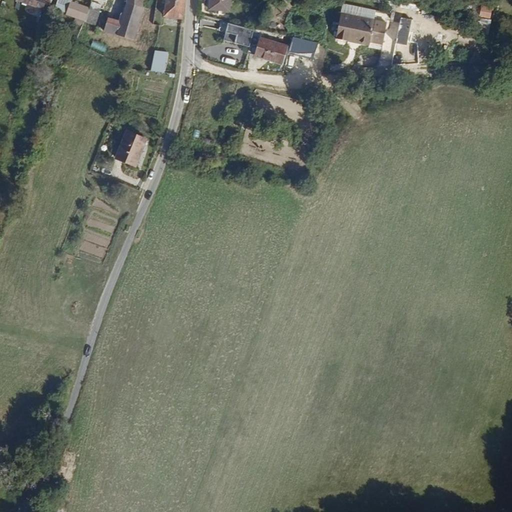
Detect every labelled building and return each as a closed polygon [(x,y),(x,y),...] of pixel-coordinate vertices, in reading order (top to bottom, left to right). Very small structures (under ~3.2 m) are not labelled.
[(19,0),(19,4),(45,13),(49,0),(19,0)] [(144,0),(127,0),(127,2),(119,28),(115,40),(134,46),(145,14),(142,13),(144,3),(144,0)] [(183,31),(186,0),(168,0),(166,15),(164,27),(183,31)] [(229,23),(232,0),(211,0),(209,20),(229,23)] [(70,10),(70,8),(59,4),(55,14),(67,18),(70,10)] [(375,11),(342,5),(341,15),(373,21),(375,11)] [(94,34),(102,12),(91,8),(88,17),(84,28),(83,30),(94,34)] [(84,28),(88,17),(70,10),(67,18),(66,21),(84,28)] [(382,45),(387,24),(373,21),(341,15),(336,39),(369,46),(370,43),(382,45)] [(115,40),(119,28),(109,25),(105,37),(115,40)] [(253,34),(227,27),(223,42),(249,49),(253,34)] [(318,44),(292,38),(287,54),(296,57),(296,56),(311,60),(309,63),(312,64),(318,44)] [(282,66),(287,50),(253,41),(249,57),(282,66)] [(162,82),(167,59),(155,57),(150,80),(162,82)] [(139,172),(149,145),(131,138),(120,165),(139,172)]
